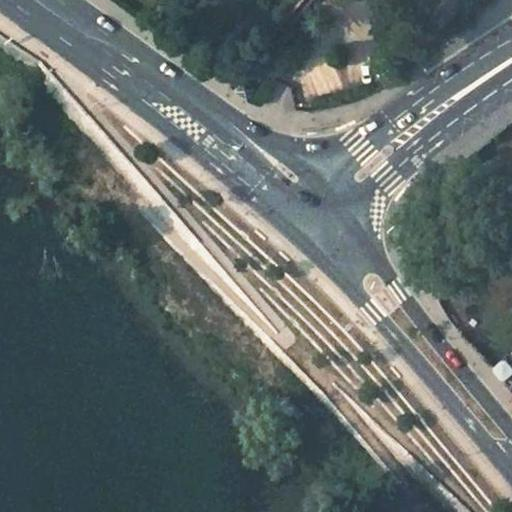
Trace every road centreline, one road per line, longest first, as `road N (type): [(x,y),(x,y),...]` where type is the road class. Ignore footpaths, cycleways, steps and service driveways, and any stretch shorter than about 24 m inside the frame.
road 1 (primary): [(9,0),(289,213)]
road 2 (primary): [(319,180),(69,0)]
road 3 (primary): [(321,249),(511,477)]
road 4 (primary): [(511,432),(415,317),(349,222)]
road 5 (primary): [(511,34),(437,81),(319,180)]
road 6 (primary): [(349,222),(418,153),(511,83)]
